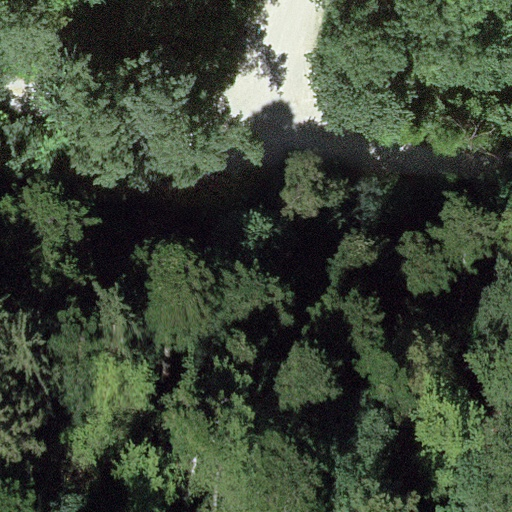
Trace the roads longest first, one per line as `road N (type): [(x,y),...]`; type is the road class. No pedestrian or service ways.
road 1 (track): [(223,140),(511,168)]
road 2 (track): [(0,90),(223,140)]
road 3 (track): [(223,140),(297,0)]
